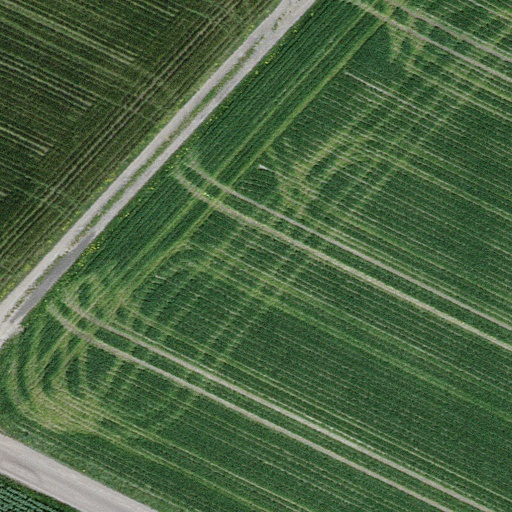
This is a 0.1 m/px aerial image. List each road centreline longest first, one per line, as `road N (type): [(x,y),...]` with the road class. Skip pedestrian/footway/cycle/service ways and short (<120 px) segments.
road 1 (track): [(0,384),(342,0)]
road 2 (track): [(0,454),(118,511)]
